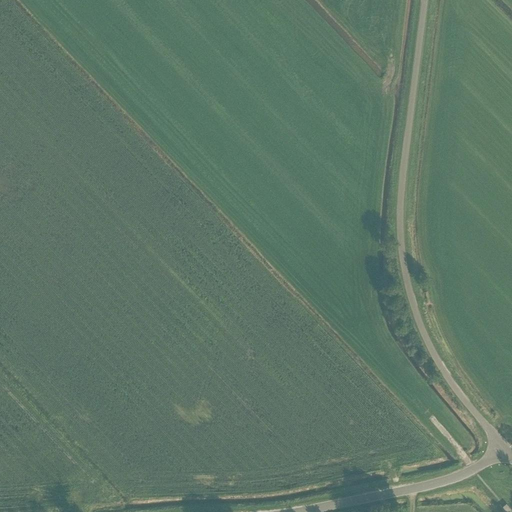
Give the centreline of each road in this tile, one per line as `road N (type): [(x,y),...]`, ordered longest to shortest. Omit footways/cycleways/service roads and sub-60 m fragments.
road 1 (unclassified): [(506,448),(444,372),(409,283),(405,230),(423,0)]
road 2 (tertiary): [(303,511),(455,478),(506,448)]
